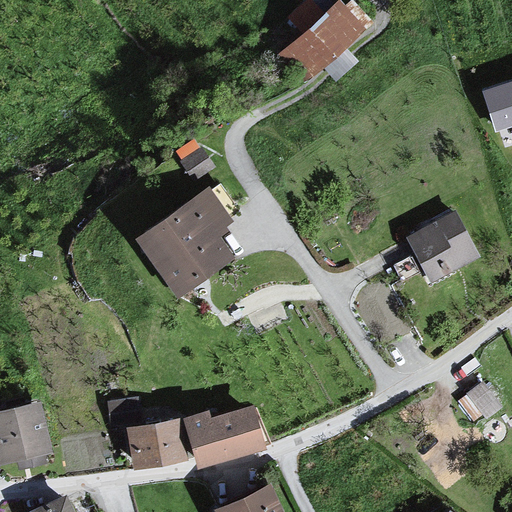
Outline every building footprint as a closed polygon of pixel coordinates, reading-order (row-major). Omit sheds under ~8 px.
[(334,1),(275,55),(307,82),(321,71),(333,84),(357,61),(345,48),(370,25),(348,0),(342,9),(334,1)] [(511,84),(485,93),(497,130),(511,125),(511,84)] [(201,187),(125,239),(164,297),(226,260),(211,239),(219,233),(221,226),(227,223),(201,187)] [(449,211),(400,238),(428,284),(477,259),(449,211)] [(503,408),(483,382),(460,400),(475,420),(482,414),(487,420),(503,408)] [(38,400),(0,407),(0,465),(48,454),(38,400)] [(208,411),(185,418),(198,465),(262,448),(252,409),(211,420),(208,411)] [(178,421),(129,429),(135,467),(184,458),(178,421)] [(277,511),(263,481),(206,505),(209,511),(277,511)] [(65,511),(58,496),(16,511),(65,511)]
